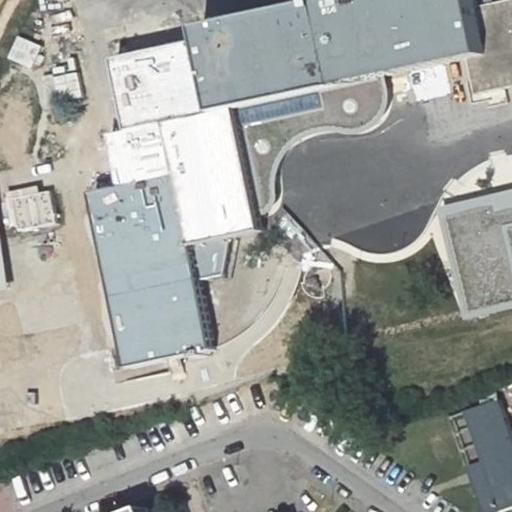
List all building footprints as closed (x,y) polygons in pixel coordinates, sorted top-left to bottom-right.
[(244,112),(472,59),(481,93),(511,86),(511,0),(510,0),(478,7),(476,0),(353,0),(206,34),(208,43),(173,53),(190,124),(244,112)] [(123,65),(137,126),(140,137),(175,131),(174,128),(190,124),(173,53),(123,65)] [(271,232),(250,141),(244,112),(190,124),(174,128),(175,131),(186,181),(200,248),(239,239),(271,232)] [(102,199),(142,371),(223,353),(208,285),(235,279),(239,239),(200,248),(186,181),(175,131),(140,137),(137,126),(134,132),(127,148),(126,167),(130,194),(102,199)] [(55,190),(0,198),(2,214),(14,212),(18,233),(61,227),(55,190)] [(44,381),(49,409),(96,400),(90,372),(44,381)] [(498,511),(511,507),(511,423),(502,397),(468,411),(486,461),(469,467),(485,511),(498,511)]
